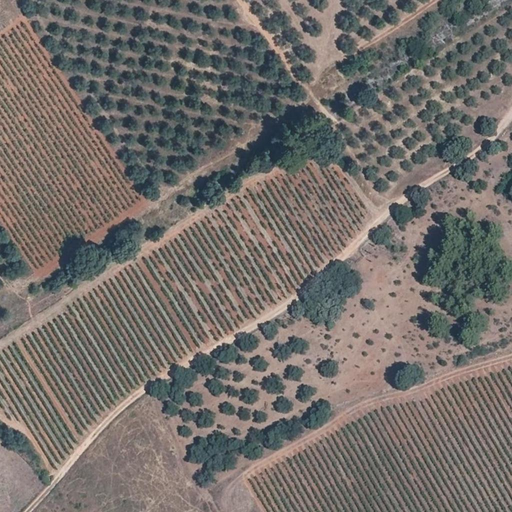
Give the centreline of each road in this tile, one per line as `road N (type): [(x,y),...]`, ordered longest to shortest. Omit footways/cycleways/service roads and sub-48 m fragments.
road 1 (track): [(511,119),(383,214),(303,298),(135,396),(29,511)]
road 2 (track): [(242,0),(334,123),(387,211)]
road 3 (track): [(302,81),(433,0)]
